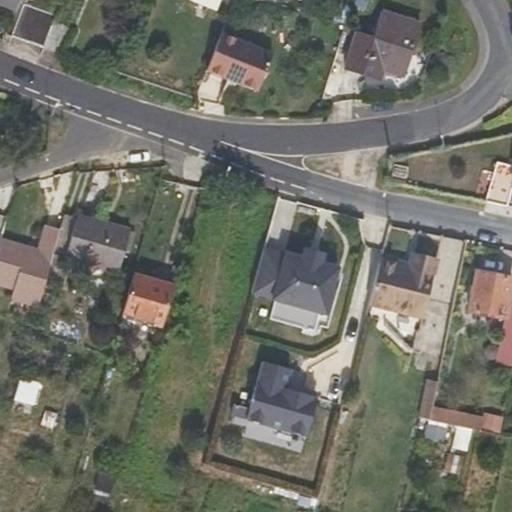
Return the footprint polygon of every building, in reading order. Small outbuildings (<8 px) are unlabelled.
[(20,0),(10,22),(42,36),(51,13),(55,4),(47,0),(20,0)] [(355,27),(342,63),(376,74),(380,63),(399,68),(417,19),(378,5),(368,31),(355,27)] [(51,13),(42,36),(58,42),(67,20),(51,13)] [(272,39),(221,18),(206,55),(256,76),(272,39)] [(448,162),(416,158),(413,178),(446,181),(448,162)] [(482,200),(503,204),(508,186),(485,180),(482,200)] [(100,273),(112,230),(65,217),(61,230),(53,260),(100,273)] [(40,251),(0,239),(0,252),(51,267),(53,260),(61,230),(46,226),(40,251)] [(127,235),(112,230),(100,273),(115,277),(127,235)] [(306,247),(304,257),(323,263),(325,253),(306,247)] [(323,263),(304,257),(286,251),(273,298),(326,313),(339,268),(323,263)] [(51,267),(0,252),(0,285),(15,289),(13,299),(39,307),(51,267)] [(410,265),(378,259),(364,316),(388,322),(409,347),(413,348),(437,262),(412,257),(410,265)] [(474,270),(466,308),(498,314),(506,276),(474,270)] [(171,288),(132,276),(121,315),(160,327),(171,288)] [(13,408),(32,413),(41,381),(22,376),(13,408)] [(427,391),(430,380),(422,378),(421,390),(427,391)] [(253,422),(236,480),(293,496),(303,458),(270,449),(276,429),(253,422)] [(458,425),(454,445),(468,447),(472,428),(458,425)]
